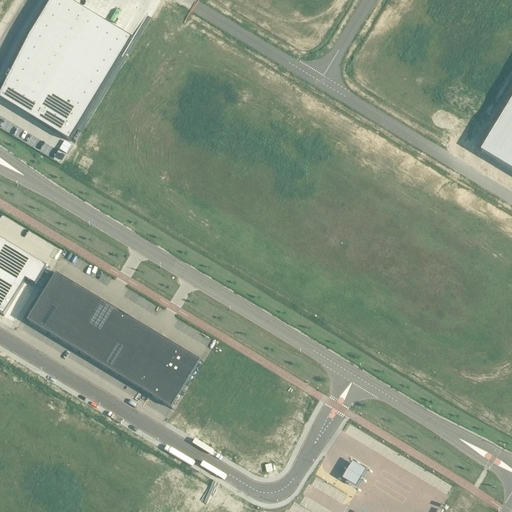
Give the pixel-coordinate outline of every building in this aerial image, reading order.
[(5,85),(0,95),(0,98),(12,105),(27,110),(36,116),(34,119),(71,141),(122,56),(112,50),(123,33),(69,0),(51,0),(30,37),(5,85)] [(511,136),(500,157),(511,164),(511,136)] [(0,238),(0,313),(4,316),(26,279),(36,285),(47,267),(0,238)] [(201,360),(56,272),(27,320),(171,408),(201,360)] [(208,364),(179,412),(259,461),(288,413),(281,409),(208,364)]
